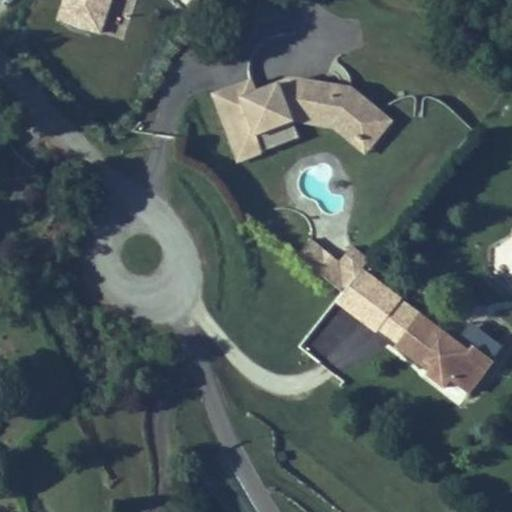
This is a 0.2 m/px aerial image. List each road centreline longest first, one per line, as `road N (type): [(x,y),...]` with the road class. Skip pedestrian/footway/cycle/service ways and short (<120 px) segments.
road 1 (residential): [(0,62),(100,160),(129,202),(146,252)]
road 2 (unknown): [(129,202),(174,148),(232,152),(256,171)]
